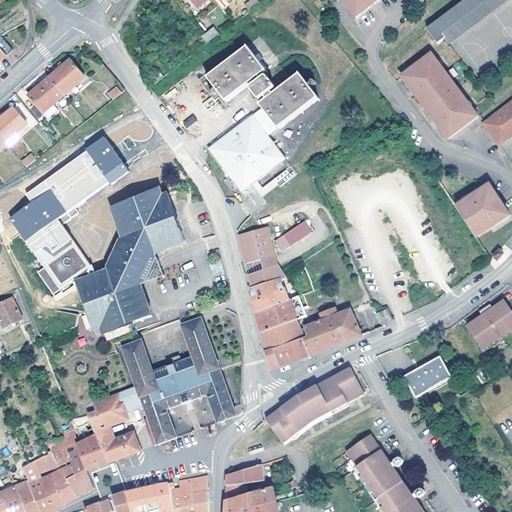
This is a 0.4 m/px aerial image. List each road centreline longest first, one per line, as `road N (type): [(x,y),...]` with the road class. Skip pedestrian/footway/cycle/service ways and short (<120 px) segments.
road 1 (residential): [(81,23),(116,55),(216,206),(253,361)]
road 2 (residential): [(413,0),(374,38),(371,59),(431,140),(511,181)]
road 3 (unknown): [(445,313),(408,208),(379,192),(365,198),(359,214),(366,234)]
road 4 (residential): [(361,353),(463,511)]
road 5 (tertiary): [(511,261),(434,320),(361,353)]
